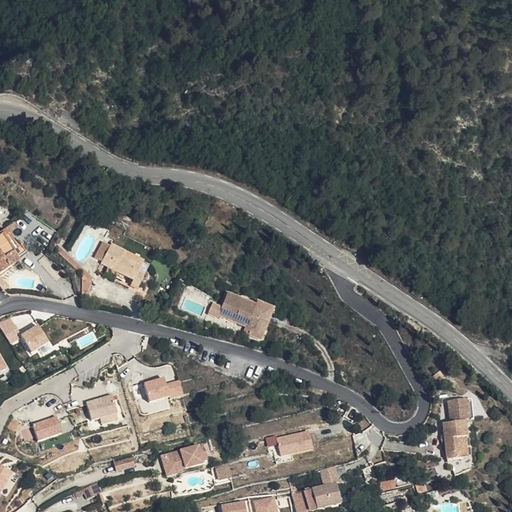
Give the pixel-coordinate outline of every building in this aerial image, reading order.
[(9,218),(13,222),(17,218),(12,214),(9,218)] [(6,223),(0,227),(0,263),(12,256),(6,248),(18,240),(6,223)] [(142,251),(109,236),(107,240),(139,255),(142,251)] [(12,256),(23,248),(18,240),(6,248),(12,256)] [(109,258),(118,262),(133,270),(131,274),(138,278),(146,263),(137,260),(139,255),(107,240),(100,254),(109,258)] [(115,269),(118,262),(109,258),(105,265),(115,269)] [(254,304),(224,293),(215,317),(240,325),(242,320),(248,322),(246,328),(244,333),(250,335),(251,331),(258,333),(266,312),(253,307),(254,304)] [(251,331),(250,335),(262,339),(273,306),(256,300),(254,304),(253,307),(266,312),(258,333),(251,331)] [(30,354),(50,345),(40,325),(21,334),(30,354)] [(165,377),(144,383),(150,404),(185,394),(180,380),(167,383),(165,377)] [(113,393),(86,402),(92,421),(119,412),(113,393)] [(440,425),(467,432),(466,421),(468,421),(474,420),(472,399),(447,401),(449,423),(440,424),(440,425)] [(34,422),(37,440),(63,435),(59,417),(34,422)] [(440,425),(441,431),(455,435),(465,437),(467,436),(467,432),(440,425)] [(279,444),(281,456),(315,450),(311,430),(267,438),(268,446),(279,444)] [(455,435),(441,431),(444,460),(461,459),(459,437),(465,437),(455,435)] [(465,437),(459,437),(461,459),(467,459),(465,437)] [(203,444),(160,456),(164,468),(168,467),(174,472),(176,472),(193,467),(192,462),(201,459),(207,458),(203,444)] [(131,457),(112,462),(115,471),(133,467),(131,457)] [(0,463),(0,490),(3,492),(15,472),(0,463)] [(168,467),(164,468),(166,477),(176,474),(176,472),(174,472),(168,467)] [(336,467),(317,472),(320,488),(337,484),(337,485),(340,484),(336,467)] [(380,482),(382,490),(397,487),(395,478),(380,482)] [(320,488),(304,491),(308,511),(314,511),(342,506),(337,485),(337,484),(320,488)] [(100,495),(97,485),(83,489),(86,500),(100,495)] [(400,488),(380,494),(384,507),(404,501),(400,488)] [(308,511),(304,491),(292,494),(295,511),(308,511)] [(275,511),(272,497),(253,502),(255,511),(275,511)] [(255,511),(253,502),(243,504),(244,511),(255,511)]
